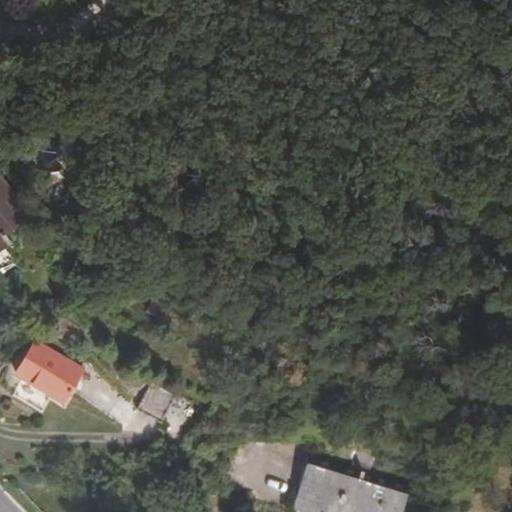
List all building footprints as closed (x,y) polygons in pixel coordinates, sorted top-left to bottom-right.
[(26,216),(0,180),(0,246),(9,240),(4,233),(26,216)] [(170,306),(151,298),(146,309),(165,318),(170,306)] [(60,317),(52,330),(71,343),(80,329),(60,317)] [(447,347),(455,334),(446,329),(438,341),(447,347)] [(62,401),(82,368),(35,340),(15,373),(22,377),(12,393),(41,411),(51,394),(62,401)] [(186,400),(150,380),(135,409),(159,422),(167,408),(178,414),(186,400)] [(347,511),(400,511),(408,487),(368,475),(374,456),(356,450),(350,470),(307,456),(297,491),(303,493),(300,498),(348,511),(347,511)]
